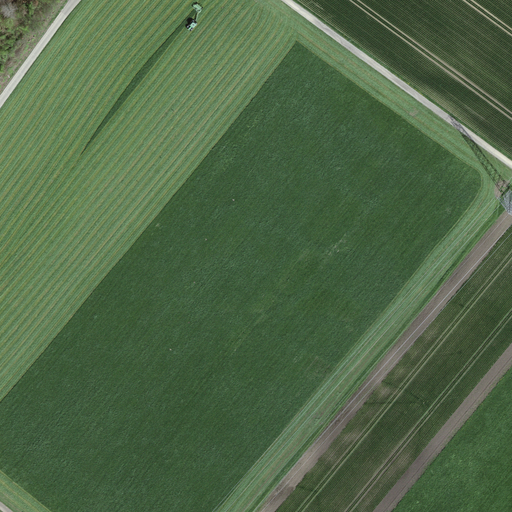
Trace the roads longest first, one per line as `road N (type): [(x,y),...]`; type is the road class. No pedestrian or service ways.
road 1 (track): [(511,165),(287,0)]
road 2 (track): [(0,102),(74,0)]
